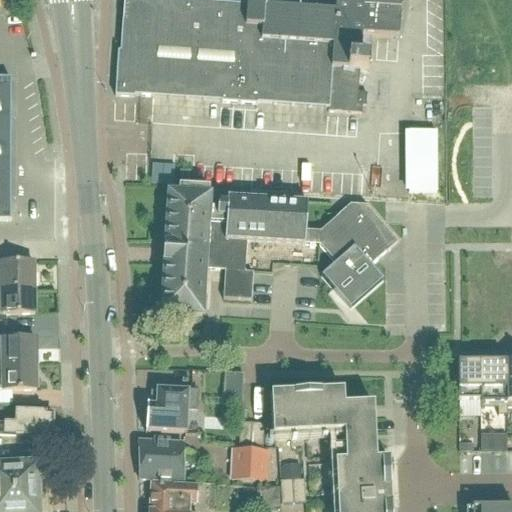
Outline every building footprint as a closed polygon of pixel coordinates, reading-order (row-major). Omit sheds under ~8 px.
[(79,0),(80,9),(100,8),(99,0),(79,0)] [(210,5),(209,5),(124,0),(121,55),(118,55),(116,99),(135,100),(135,98),(221,104),(221,105),(257,108),(257,107),(328,111),(328,115),(362,117),(362,109),(366,110),(367,97),(358,96),(360,74),(369,75),(370,62),(361,61),(363,39),(399,42),(401,0),(336,0),(336,14),(220,7),(220,11),(209,10),(210,5)] [(0,224),(11,224),(11,128),(10,83),(0,83),(0,224)] [(436,135),(408,136),(409,196),(437,196),(436,135)] [(191,175),(180,174),(180,184),(190,185),(191,175)] [(209,200),(210,193),(210,192),(179,190),(179,198),(169,197),(161,317),(202,320),(205,273),(225,274),(223,303),(252,305),(253,276),(245,276),(247,246),(305,249),(320,249),(336,267),(321,280),(350,313),(383,284),(371,270),(398,246),(366,210),(350,209),(320,235),(306,234),(308,206),(228,201),(227,213),(209,212),(210,200),(209,200)] [(0,280),(0,292),(35,291),(34,265),(0,265),(0,280)] [(35,291),(0,292),(1,318),(35,318),(35,291)] [(0,342),(0,368),(36,368),(36,342),(0,342)] [(479,366),(457,367),(457,405),(479,404),(479,366)] [(506,411),(506,366),(481,366),(479,366),(479,404),(480,412),(497,411),(497,419),(506,418),(506,411)] [(37,394),(36,368),(0,368),(0,382),(3,383),(3,395),(37,394)] [(197,414),(198,395),(187,394),(187,396),(157,394),(157,395),(152,395),(151,410),(148,410),(148,408),(147,408),(146,436),(147,436),(147,434),(186,436),(187,414),(197,414)] [(391,511),(389,465),(376,465),(373,409),(344,411),(343,396),(270,399),(272,441),(333,438),(336,511),(391,511)] [(0,438),(54,440),(54,416),(17,416),(16,423),(0,423),(0,438)] [(264,427),(240,426),(238,450),(262,451),(264,427)] [(140,483),(161,484),(184,486),(183,448),(139,445),(140,483)] [(234,453),(232,484),(233,484),(233,483),(267,485),(268,455),(235,453),(234,453)] [(42,511),(42,508),(40,505),(39,505),(38,486),(39,484),(39,482),(40,479),(39,477),(39,475),(38,473),(37,471),(37,467),(21,468),(21,460),(4,461),(4,469),(0,468),(0,511),(42,511)] [(304,483),(280,484),(282,508),(306,507),(304,483)] [(196,490),(167,488),(151,488),(150,511),(187,511),(188,506),(196,507),(196,490)] [(279,511),(279,492),(257,492),(257,511),(279,511)]
